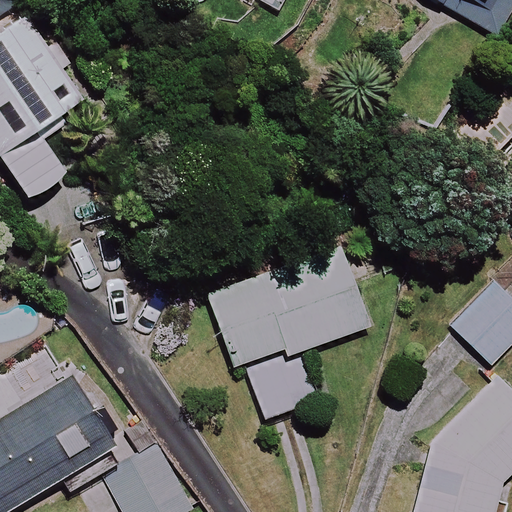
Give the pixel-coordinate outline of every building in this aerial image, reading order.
[(511,0),(426,0),(493,37),(511,1),(511,0)] [(86,103),(27,13),(0,30),(0,164),(26,204),(66,178),(37,135),(86,103)] [(364,328),(335,249),(203,298),(229,368),(242,363),(263,420),(309,402),(292,355),(364,328)] [(511,343),(511,304),(491,284),(452,323),(492,363),(511,343)] [(117,461),(68,379),(0,420),(0,511),(8,511),(60,481),(67,491),(117,461)] [(511,471),(511,398),(492,379),(422,455),(406,511),(485,511),(492,492),(511,471)] [(185,511),(190,509),(159,449),(106,476),(125,511),(185,511)]
